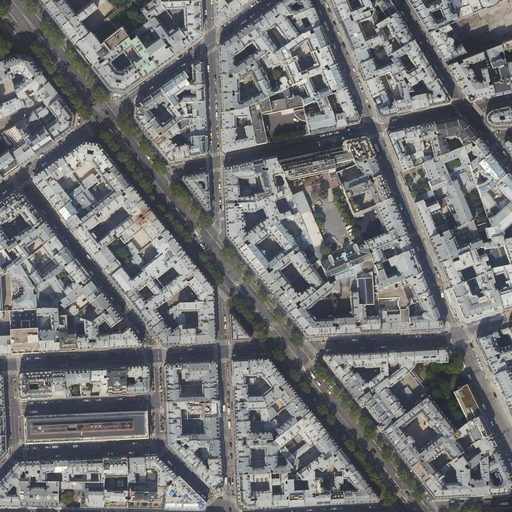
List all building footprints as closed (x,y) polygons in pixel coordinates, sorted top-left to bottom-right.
[(49,0),(43,5),(51,15),(60,26),(60,27),(76,14),(65,0),(49,0)] [(98,7),(107,0),(93,0),(76,14),(60,27),(67,35),(74,44),(90,32),(81,20),(83,18),(83,19),(98,8),(98,7)] [(153,0),(141,9),(149,21),(174,55),(182,49),(190,44),(178,28),(169,34),(155,16),(165,9),(165,8),(161,3),(161,1),(160,1),(160,0),(153,0)] [(200,0),(178,0),(168,0),(161,1),(161,3),(165,8),(183,8),(184,27),(178,27),(178,28),(190,44),(197,39),(201,36),(202,33),(201,14),(200,0)] [(226,2),(225,0),(215,0),(216,2),(217,20),(220,22),(232,14),(242,7),(236,0),(233,0),(227,4),(226,2)] [(283,0),(279,3),(288,15),(289,16),(292,15),(294,17),(313,9),(309,0),(283,0)] [(329,0),(330,0),(334,9),(348,3),(346,0),(329,0)] [(368,0),(358,0),(361,7),(351,11),(348,5),(350,4),(350,2),(348,3),(334,9),(336,15),(340,24),(349,20),(348,17),(349,17),(350,17),(350,16),(350,15),(352,19),(366,13),(366,12),(363,13),(363,11),(363,12),(364,11),(365,11),(367,10),(368,12),(372,11),(368,0)] [(371,0),(368,0),(372,11),(374,10),(377,8),(371,0)] [(374,0),(387,20),(397,13),(393,6),(389,0),(374,0)] [(406,0),(412,8),(424,1),(423,0),(406,0)] [(437,0),(426,5),(424,1),(412,8),(415,14),(419,20),(425,16),(432,14),(430,11),(439,8),(440,10),(450,6),(448,3),(449,2),(450,1),(450,0),(449,0),(437,0)] [(477,0),(453,0),(452,1),(453,5),(458,19),(482,9),(477,0)] [(497,3),(498,0),(477,0),(482,9),(497,3)] [(275,6),(272,8),(276,14),(278,13),(280,16),(278,17),(295,40),(303,35),(300,31),(297,34),(288,20),(287,20),(285,17),(288,15),(279,3),(275,6)] [(453,5),(450,6),(440,10),(443,18),(438,20),(437,18),(435,19),(432,14),(425,16),(419,20),(422,25),(426,32),(448,23),(458,19),(453,5)] [(274,16),(276,14),(272,8),(268,11),(261,16),(270,30),(274,27),(275,29),(276,28),(285,40),(280,43),(281,45),(284,48),(295,40),(278,17),(276,19),(274,16)] [(292,21),(295,19),(297,22),(294,24),(300,31),(303,35),(321,28),(318,19),(313,9),(294,17),(291,19),(292,21)] [(378,18),(374,10),(372,11),(368,12),(366,13),(352,19),(353,23),(351,24),(349,20),(340,24),(346,38),(352,52),(380,40),(377,35),(366,40),(359,24),(371,19),(374,27),(376,27),(380,24),(378,18)] [(380,24),(376,27),(377,29),(375,30),(377,35),(380,40),(382,44),(387,41),(381,29),(385,27),(385,25),(386,25),(391,33),(393,37),(394,37),(407,29),(402,20),(397,13),(387,20),(384,22),(380,24)] [(256,20),(250,24),(269,52),(272,56),(279,52),(266,33),(270,30),(261,16),(256,20)] [(134,32),(158,66),(165,61),(174,55),(149,21),(134,32)] [(445,31),(451,28),(448,23),(426,32),(435,46),(443,60),(465,51),(461,44),(455,47),(452,41),(453,39),(451,37),(450,36),(449,37),(445,31)] [(242,30),(234,35),(244,49),(252,43),(258,51),(249,57),(254,63),(261,57),(269,52),(250,24),(242,30)] [(90,31),(90,32),(74,44),(82,54),(91,66),(118,44),(129,36),(121,26),(103,40),(103,41),(100,43),(90,31)] [(306,43),(311,54),(329,46),(325,37),(321,28),(303,35),(295,40),(284,48),(281,50),(279,52),(272,56),(269,52),(261,57),(264,64),(266,63),(268,67),(272,65),(274,66),(278,64),(279,62),(280,63),(280,64),(280,65),(281,66),(282,67),(283,67),(284,67),(285,67),(296,62),(292,52),(304,44),(306,43)] [(410,34),(407,29),(394,37),(402,49),(414,41),(410,34)] [(130,34),(129,36),(118,44),(123,51),(131,46),(139,57),(138,57),(134,58),(130,60),(132,63),(142,78),(149,73),(158,66),(134,32),(131,34),(134,37),(133,38),(130,34)] [(244,50),(244,49),(234,35),(226,41),(220,45),(218,49),(219,62),(219,76),(236,76),(248,67),(252,64),(254,63),(249,57),(236,66),(234,64),(233,57),(244,50)] [(511,39),(501,44),(502,50),(507,49),(508,51),(511,49),(511,39)] [(370,54),(369,51),(371,49),(372,50),(373,49),(374,50),(377,49),(378,48),(382,46),(382,44),(380,40),(352,52),(354,57),(358,66),(373,60),(372,59),(372,58),(371,55),(370,54)] [(395,53),(387,41),(382,44),(382,46),(387,54),(388,57),(395,53)] [(418,47),(414,41),(402,49),(395,53),(388,57),(389,58),(391,57),(392,59),(390,60),(396,70),(403,66),(398,59),(406,54),(411,61),(422,54),(418,47)] [(123,51),(118,44),(91,66),(100,77),(109,89),(124,91),(134,84),(142,78),(132,63),(122,71),(117,70),(111,62),(111,60),(123,51)] [(501,44),(482,51),(484,58),(488,57),(492,68),(496,66),(498,68),(500,78),(499,80),(495,81),(495,79),(494,79),(494,78),(494,77),(493,77),(492,77),(492,78),(491,78),(491,79),(491,80),(490,80),(493,96),(503,93),(511,91),(505,62),(502,50),(501,44)] [(315,65),(312,66),(313,66),(305,69),(305,70),(305,71),(301,73),(296,62),(285,67),(284,67),(283,68),(283,69),(283,70),(283,71),(283,72),(284,72),(284,73),(285,73),(284,77),(283,77),(280,78),(279,80),(275,82),(277,86),(275,87),(278,93),(286,89),(298,83),(297,81),(301,79),(302,82),(309,78),(320,73),(324,71),(327,69),(337,65),(333,55),(329,46),(311,54),(315,65)] [(239,56),(242,60),(249,56),(245,51),(239,56)] [(484,58),(482,51),(446,65),(450,70),(461,88),(467,98),(471,100),(479,98),(485,97),(493,96),(490,80),(485,64),(483,64),(482,66),(482,68),(481,68),(482,78),(481,78),(481,79),(480,80),(478,81),(476,80),(475,78),(473,76),(474,75),(475,74),(471,68),(470,67),(469,68),(467,66),(468,65),(468,64),(468,63),(470,62),(472,63),(484,58)] [(12,56),(3,59),(10,77),(14,76),(14,74),(14,73),(17,71),(18,72),(19,72),(20,72),(21,73),(24,75),(22,76),(22,78),(13,85),(16,91),(42,71),(36,64),(30,57),(30,56),(29,56),(18,53),(17,53),(12,56)] [(387,54),(381,57),(385,66),(376,70),(373,60),(358,66),(360,73),(364,83),(379,77),(385,75),(389,73),(392,78),(399,74),(396,70),(390,60),(389,58),(388,57),(387,54)] [(426,60),(422,54),(411,61),(415,68),(407,73),(403,66),(396,70),(399,74),(400,77),(402,80),(405,78),(405,80),(403,82),(403,83),(405,82),(406,82),(430,67),(426,60)] [(266,79),(270,77),(269,74),(265,76),(261,67),(265,65),(264,64),(261,57),(254,63),(252,64),(253,67),(249,69),(248,67),(236,76),(219,76),(219,85),(220,95),(228,95),(228,92),(231,91),(231,95),(239,94),(239,83),(240,83),(241,84),(242,82),(241,81),(250,74),(255,85),(266,79)] [(0,118),(7,115),(23,107),(20,101),(18,96),(16,97),(16,96),(1,102),(1,103),(0,103),(0,82),(11,78),(10,77),(3,59),(0,60),(0,118)] [(204,74),(204,64),(198,61),(194,63),(192,65),(183,72),(186,76),(189,73),(190,74),(192,74),(192,81),(190,83),(193,87),(205,86),(204,74)] [(309,104),(316,101),(325,97),(331,95),(331,92),(336,90),(337,92),(346,88),(342,77),(337,65),(327,69),(328,72),(325,73),(324,71),(320,73),(327,89),(317,92),(315,92),(309,78),(302,82),(298,83),(303,106),(309,104)] [(434,73),(430,67),(406,82),(408,85),(405,87),(408,93),(413,92),(411,88),(417,84),(417,83),(422,80),(426,87),(438,80),(434,73)] [(45,76),(42,71),(16,91),(18,96),(20,101),(27,95),(28,95),(24,90),(28,87),(28,88),(31,86),(35,91),(36,90),(49,80),(48,80),(47,78),(45,76)] [(188,79),(186,76),(183,72),(172,80),(159,89),(172,106),(177,113),(185,108),(185,104),(180,104),(181,104),(176,97),(185,90),(187,91),(189,87),(193,87),(190,83),(188,84),(186,80),(188,79)] [(399,74),(392,78),(387,81),(389,86),(398,84),(400,98),(393,100),(394,103),(397,116),(403,114),(411,112),(409,99),(408,93),(405,87),(404,86),(403,83),(403,82),(402,80),(400,77),(399,74)] [(379,77),(364,83),(367,90),(370,97),(385,91),(385,90),(379,77)] [(257,95),(256,95),(242,101),(242,103),(240,103),(239,94),(231,95),(228,95),(220,95),(220,103),(221,114),(229,113),(229,110),(233,110),(233,113),(235,113),(248,107),(278,93),(275,87),(271,89),(266,79),(255,85),(259,94),(257,95)] [(50,81),(49,80),(36,90),(35,91),(34,91),(35,93),(37,96),(37,98),(39,100),(40,100),(43,99),(44,101),(48,106),(61,95),(60,94),(58,93),(57,91),(55,89),(51,84),(51,83),(50,81)] [(428,90),(432,93),(432,94),(428,94),(425,95),(428,109),(439,107),(450,104),(451,101),(444,89),(438,80),(426,87),(426,88),(428,90)] [(303,106),(298,83),(286,89),(278,93),(248,107),(252,126),(256,146),(265,144),(267,143),(261,116),(303,107),(303,106)] [(205,94),(205,86),(193,87),(189,87),(187,91),(191,90),(191,91),(190,91),(190,92),(190,93),(190,94),(191,94),(192,94),(191,97),(184,97),(181,104),(180,104),(185,104),(205,103),(205,94)] [(349,95),(346,88),(337,92),(331,95),(325,97),(333,115),(333,116),(344,114),(339,104),(351,99),(349,95)] [(167,110),(172,106),(159,89),(150,95),(136,105),(134,120),(137,124),(141,130),(155,119),(149,111),(154,108),(155,108),(156,108),(156,107),(156,106),(163,101),(164,101),(165,103),(163,103),(162,104),(167,110)] [(28,95),(27,95),(20,101),(23,107),(29,107),(34,104),(34,103),(30,98),(30,96),(35,93),(34,91),(30,94),(29,94),(28,94),(28,95)] [(385,91),(370,97),(373,103),(376,110),(388,105),(390,104),(385,92),(386,92),(385,91)] [(414,98),(409,99),(411,112),(419,111),(428,109),(425,95),(425,94),(414,97),(414,98)] [(70,107),(61,95),(48,106),(44,109),(36,115),(38,118),(40,117),(42,117),(49,112),(49,111),(49,110),(51,109),(56,116),(56,119),(45,127),(54,140),(64,134),(73,127),(73,121),(74,113),(71,108),(70,107)] [(333,115),(325,97),(316,101),(320,110),(320,113),(311,115),(311,113),(305,115),(309,134),(322,132),(336,129),(333,116),(333,115)] [(344,114),(333,116),(336,129),(346,127),(358,124),(360,121),(355,108),(351,99),(339,104),(344,114)] [(177,113),(182,120),(206,119),(206,111),(205,103),(185,104),(185,108),(177,113)] [(394,103),(390,104),(391,106),(392,106),(393,107),(390,108),(388,105),(376,110),(377,114),(379,117),(382,119),(390,117),(397,116),(394,103)] [(42,106),(33,111),(36,115),(44,109),(42,106)] [(172,106),(167,110),(172,117),(164,124),(163,123),(161,125),(156,118),(155,119),(141,130),(147,136),(152,144),(159,138),(158,136),(161,133),(162,136),(176,125),(182,120),(177,113),(172,106)] [(248,107),(235,113),(233,113),(229,113),(221,114),(221,123),(221,130),(234,130),(236,130),(235,119),(246,118),(248,127),(252,126),(248,107)] [(486,123),(488,125),(490,127),(492,127),(494,127),(494,128),(502,127),(511,127),(510,119),(510,115),(508,107),(499,109),(492,111),(490,112),(488,113),(487,115),(486,116),(485,118),(485,119),(485,120),(486,123)] [(38,118),(36,115),(33,111),(29,118),(21,122),(16,125),(36,154),(45,147),(54,140),(45,127),(44,126),(33,134),(27,126),(27,125),(28,125),(28,124),(29,124),(29,123),(30,122),(31,121),(32,120),(33,120),(34,120),(34,119),(35,119),(36,119),(37,119),(38,118)] [(433,123),(436,135),(440,134),(440,137),(436,137),(440,157),(449,153),(447,143),(445,143),(445,140),(455,138),(456,138),(457,139),(458,139),(463,148),(463,147),(473,144),(479,139),(472,129),(464,119),(460,117),(447,120),(433,123)] [(206,119),(182,120),(176,125),(180,132),(180,133),(183,138),(191,138),(207,137),(206,127),(206,119)] [(294,130),(292,123),(275,128),(276,135),(294,130)] [(425,125),(418,126),(422,147),(423,147),(424,145),(424,143),(423,143),(423,142),(430,141),(433,155),(423,157),(425,163),(440,157),(436,137),(436,135),(433,123),(425,125)] [(15,146),(9,151),(19,165),(27,160),(36,154),(16,125),(8,129),(5,131),(15,146)] [(180,134),(180,133),(180,132),(176,125),(162,136),(164,138),(161,140),(159,138),(152,144),(161,154),(169,165),(183,162),(190,160),(187,146),(185,143),(185,144),(185,145),(184,145),(184,146),(183,146),(176,148),(170,140),(177,134),(178,134),(178,135),(179,135),(179,134),(180,134)] [(252,126),(248,127),(245,128),(244,128),(247,139),(235,142),(235,137),(236,137),(236,135),(235,135),(234,130),(221,130),(222,140),(222,150),(225,152),(244,148),(256,146),(252,126)] [(410,128),(403,129),(406,144),(409,143),(410,144),(414,143),(416,153),(422,151),(423,151),(422,147),(418,126),(410,128)] [(406,145),(406,144),(403,129),(396,131),(388,133),(386,136),(392,149),(397,161),(408,156),(408,152),(401,155),(399,148),(406,145)] [(207,146),(207,137),(191,138),(191,145),(190,145),(189,144),(187,145),(187,146),(190,160),(199,158),(207,156),(207,146)] [(358,139),(350,141),(359,164),(375,157),(370,146),(368,142),(362,138),(358,139)] [(473,144),(463,147),(466,155),(471,151),(477,158),(469,164),(471,170),(491,154),(485,145),(479,139),(473,144)] [(333,150),(327,151),(336,173),(356,165),(359,164),(350,141),(346,142),(344,143),(343,143),(343,144),(342,145),(342,146),(341,147),(341,148),(333,150)] [(75,149),(61,158),(72,174),(80,168),(80,167),(87,162),(91,163),(96,169),(95,169),(96,170),(101,178),(116,166),(106,154),(99,144),(84,142),(75,149)] [(447,197),(436,202),(439,209),(453,203),(461,225),(472,221),(472,220),(461,191),(476,186),(473,175),(471,170),(469,164),(466,155),(463,147),(463,148),(449,153),(440,157),(425,163),(402,172),(404,177),(424,169),(430,182),(428,182),(428,183),(432,190),(432,191),(442,187),(447,197)] [(0,172),(3,177),(10,172),(19,165),(9,151),(8,150),(0,155),(0,172)] [(298,212),(309,238),(319,260),(321,266),(328,283),(332,282),(334,282),(331,276),(356,265),(358,270),(360,269),(360,271),(349,275),(350,278),(356,277),(358,306),(360,335),(368,334),(376,334),(375,317),(366,317),(365,305),(374,305),(372,284),(377,283),(376,271),(374,266),(368,252),(380,247),(407,236),(402,223),(397,212),(392,199),(376,205),(377,209),(375,210),(375,211),(385,234),(364,242),(365,245),(358,248),(359,251),(359,252),(359,253),(346,258),(343,260),(338,262),(336,260),(333,261),(332,262),(330,261),(329,261),(328,260),(327,261),(320,245),(324,243),(303,194),(308,193),(309,196),(310,195),(311,195),(311,193),(319,191),(320,194),(321,193),(322,193),(322,190),(326,189),(328,202),(334,201),(332,191),(342,188),(341,184),(336,173),(327,151),(318,153),(301,157),(277,162),(283,175),(287,185),(289,189),(298,212)] [(423,155),(422,151),(416,153),(412,155),(408,156),(397,161),(399,167),(401,173),(402,172),(425,163),(423,157),(423,155)] [(491,154),(471,170),(473,175),(479,170),(484,177),(486,177),(487,176),(489,180),(484,184),(477,186),(480,197),(486,193),(496,184),(507,174),(503,169),(495,159),(491,154)] [(270,158),(263,160),(271,197),(289,189),(287,185),(277,187),(276,186),(274,177),(283,175),(277,162),(275,157),(270,158)] [(379,168),(375,157),(359,164),(356,165),(357,169),(360,169),(362,174),(361,175),(341,184),(342,188),(344,192),(382,176),(379,168)] [(73,175),(72,174),(61,158),(48,168),(33,178),(33,182),(45,197),(57,213),(82,193),(85,191),(81,185),(70,194),(68,196),(56,181),(63,176),(66,180),(73,175)] [(256,161),(251,162),(254,177),(259,176),(263,193),(254,195),(255,196),(256,203),(271,197),(263,160),(256,161)] [(256,186),(254,177),(251,162),(238,165),(223,168),(223,179),(224,188),(238,187),(237,179),(240,179),(240,187),(243,187),(256,186)] [(98,203),(89,191),(87,189),(85,191),(82,193),(90,203),(93,207),(98,213),(132,186),(124,177),(116,166),(101,178),(106,184),(105,185),(106,186),(107,185),(110,190),(109,191),(110,193),(98,203)] [(191,192),(206,212),(210,210),(209,193),(208,174),(205,172),(193,175),(183,177),(182,180),(191,192)] [(78,182),(81,185),(85,191),(87,189),(98,180),(93,173),(82,181),(81,182),(81,183),(80,181),(78,182)] [(511,179),(507,174),(496,184),(506,195),(495,204),(486,193),(480,197),(483,206),(486,205),(488,211),(486,213),(489,221),(491,228),(485,229),(487,239),(488,239),(502,236),(502,231),(511,221),(511,179)] [(388,189),(382,176),(344,192),(353,215),(357,213),(361,212),(357,202),(356,203),(354,197),(370,190),(376,205),(392,199),(388,189)] [(142,199),(132,186),(98,213),(96,215),(101,222),(104,220),(104,219),(122,205),(125,209),(125,210),(127,213),(127,212),(130,216),(113,230),(112,230),(110,232),(115,239),(118,237),(151,211),(142,199)] [(243,188),(243,187),(240,187),(238,187),(224,188),(224,196),(225,205),(254,204),(256,203),(255,196),(239,197),(239,189),(241,189),(242,188),(243,188)] [(234,247),(238,251),(267,228),(280,220),(298,212),(289,189),(271,197),(256,203),(254,204),(225,205),(225,219),(226,236),(231,243),(234,247)] [(6,198),(0,201),(0,213),(1,214),(4,213),(10,222),(13,220),(14,219),(14,218),(13,218),(20,213),(30,227),(19,234),(17,236),(20,241),(22,242),(46,223),(33,206),(21,190),(17,190),(6,198)] [(415,206),(417,210),(426,205),(424,200),(434,196),(432,191),(432,190),(412,198),(415,206)] [(61,218),(65,223),(90,203),(82,193),(57,213),(61,218)] [(436,202),(426,205),(417,210),(422,224),(429,239),(438,235),(441,234),(449,231),(446,225),(445,223),(435,228),(430,216),(439,212),(440,214),(441,213),(439,209),(436,202)] [(98,213),(93,207),(90,203),(65,223),(69,228),(73,233),(96,215),(98,213)] [(159,221),(151,211),(118,237),(124,244),(128,241),(130,240),(142,230),(152,242),(167,230),(159,221)] [(309,238),(298,212),(280,220),(267,228),(238,251),(248,264),(259,278),(309,238)] [(0,245),(3,249),(7,254),(13,249),(22,242),(20,241),(17,236),(10,241),(3,231),(1,227),(8,222),(8,223),(9,223),(10,222),(4,213),(1,214),(0,213),(0,245)] [(101,222),(96,215),(73,233),(82,245),(92,256),(93,257),(115,239),(110,232),(109,232),(110,233),(98,242),(95,239),(96,239),(96,238),(96,237),(94,234),(93,234),(92,234),(91,234),(89,231),(101,222)] [(439,238),(438,235),(429,239),(433,251),(439,265),(451,260),(456,257),(474,250),(482,247),(483,246),(482,243),(477,232),(475,226),(472,221),(461,225),(449,231),(441,234),(442,236),(439,238)] [(489,221),(475,226),(477,232),(485,230),(485,229),(491,228),(489,221)] [(52,230),(46,223),(22,242),(13,249),(13,250),(13,251),(14,253),(15,253),(16,254),(16,255),(19,258),(13,263),(16,268),(20,265),(31,256),(26,249),(34,243),(35,243),(37,242),(36,241),(38,239),(44,246),(57,236),(52,230)] [(167,230),(152,242),(151,243),(160,255),(147,266),(145,263),(137,254),(134,256),(132,258),(148,277),(152,274),(182,250),(175,240),(167,230)] [(57,236),(44,246),(42,247),(45,250),(44,250),(44,251),(44,252),(47,256),(48,257),(49,257),(51,260),(52,259),(66,248),(61,241),(57,236)] [(382,251),(390,248),(391,249),(392,249),(392,251),(393,251),(394,250),(397,256),(413,250),(410,243),(407,236),(380,247),(368,252),(374,266),(380,264),(386,261),(385,260),(386,259),(385,256),(384,257),(382,251)] [(511,236),(511,237),(511,238),(503,240),(502,236),(488,239),(489,242),(482,243),(483,246),(484,250),(496,247),(496,244),(499,243),(500,247),(511,244),(511,236)] [(124,244),(118,237),(115,239),(93,257),(100,267),(108,277),(131,259),(132,258),(134,256),(131,253),(124,244)] [(291,262),(301,274),(319,260),(309,238),(259,278),(266,287),(273,296),(289,284),(279,272),(291,262)] [(139,252),(130,240),(128,241),(124,244),(131,253),(134,256),(137,254),(139,252)] [(511,244),(500,247),(496,247),(484,250),(489,270),(509,266),(511,273),(511,244)] [(0,265),(1,265),(10,259),(7,254),(3,249),(0,245),(0,265)] [(454,262),(454,263),(452,263),(451,260),(439,265),(447,284),(449,289),(455,286),(458,285),(463,283),(463,282),(463,281),(461,278),(459,271),(472,266),(477,277),(482,275),(485,274),(490,272),(489,270),(484,250),(483,246),(482,247),(484,254),(478,257),(474,250),(456,257),(458,261),(455,262),(454,262)] [(66,248),(52,259),(56,265),(42,276),(38,270),(37,271),(30,277),(36,284),(33,286),(34,288),(54,276),(55,276),(63,270),(75,260),(70,253),(66,248)] [(198,269),(191,260),(182,250),(152,274),(159,283),(167,292),(198,269)] [(417,261),(413,250),(397,256),(388,260),(390,265),(389,266),(389,267),(390,267),(393,274),(386,277),(380,264),(374,266),(376,271),(377,283),(378,292),(400,283),(422,273),(417,261)] [(33,254),(31,256),(20,265),(28,278),(30,277),(37,271),(38,270),(40,268),(39,267),(37,268),(36,267),(34,268),(32,266),(39,261),(33,254)] [(45,256),(39,261),(43,266),(49,261),(45,256)] [(124,297),(148,277),(132,258),(131,259),(108,277),(115,286),(124,297)] [(86,273),(82,268),(78,263),(75,260),(63,270),(55,276),(62,289),(67,297),(90,279),(86,273)] [(324,283),(315,271),(321,266),(319,260),(301,274),(310,286),(300,295),(299,294),(298,295),(289,284),(273,296),(280,305),(288,314),(326,284),(325,283),(324,283)] [(16,268),(13,263),(3,269),(1,265),(0,265),(0,311),(2,311),(0,277),(8,272),(10,276),(12,301),(8,301),(9,311),(37,309),(43,309),(57,307),(57,303),(67,297),(62,289),(55,276),(54,276),(34,288),(33,286),(28,278),(20,265),(16,268)] [(511,273),(509,266),(489,270),(490,272),(491,277),(504,273),(506,282),(505,282),(505,284),(507,284),(508,288),(496,292),(498,299),(500,298),(501,300),(499,301),(501,310),(511,307),(511,306),(511,273)] [(198,269),(167,292),(138,314),(144,322),(150,330),(162,321),(163,320),(155,310),(188,285),(197,296),(197,300),(195,300),(194,301),(194,300),(192,300),(192,303),(214,302),(213,295),(213,289),(206,279),(198,269)] [(491,277),(490,272),(485,274),(486,276),(483,277),(482,275),(477,277),(479,285),(480,286),(481,287),(482,287),(485,298),(476,301),(475,299),(475,298),(474,298),(473,298),(470,299),(463,283),(458,285),(458,287),(456,288),(455,286),(449,289),(453,298),(458,312),(462,320),(465,322),(474,319),(491,313),(501,310),(499,301),(498,299),(496,292),(494,292),(493,291),(492,291),(490,284),(493,283),(491,277)] [(427,285),(422,273),(400,283),(402,289),(410,286),(414,297),(407,300),(408,302),(408,306),(410,305),(418,302),(432,296),(427,285)] [(152,274),(148,277),(124,297),(126,300),(131,306),(145,294),(144,293),(143,293),(140,296),(138,292),(139,292),(145,286),(146,286),(150,290),(159,283),(152,274)] [(340,293),(350,292),(351,317),(334,318),(334,319),(335,336),(350,335),(360,335),(358,306),(356,277),(350,278),(334,282),(332,282),(332,290),(332,294),(339,294),(340,294),(340,293)] [(95,285),(90,279),(67,297),(57,303),(65,308),(83,294),(90,303),(102,293),(95,285)] [(332,282),(328,283),(327,284),(326,284),(288,314),(296,325),(306,338),(322,337),(335,336),(334,319),(315,320),(315,319),(314,318),(313,317),(312,317),(307,310),(313,306),(313,305),(332,290),(332,282)] [(167,292),(159,283),(150,290),(154,295),(148,300),(147,299),(144,301),(143,299),(146,296),(146,295),(146,294),(145,294),(131,306),(134,309),(138,314),(167,292)] [(407,300),(402,289),(400,283),(378,292),(378,299),(396,298),(396,299),(396,300),(395,301),(395,303),(396,305),(396,306),(397,308),(397,310),(387,311),(387,310),(379,310),(379,316),(380,334),(395,333),(409,332),(409,317),(408,309),(408,306),(408,302),(407,300)] [(102,293),(90,303),(100,316),(112,306),(107,299),(102,293)] [(437,309),(432,296),(418,302),(419,305),(418,305),(419,308),(420,308),(423,313),(422,314),(421,315),(421,316),(409,317),(409,332),(422,331),(435,331),(442,330),(444,327),(437,309)] [(214,311),(214,302),(192,303),(189,303),(180,304),(177,306),(177,310),(177,312),(181,312),(198,311),(198,322),(215,321),(214,311)] [(57,303),(57,307),(60,352),(67,352),(76,351),(75,332),(75,330),(66,330),(65,316),(74,315),(66,310),(65,308),(57,303)] [(73,305),(66,310),(74,315),(79,311),(74,305),(73,305)] [(112,306),(100,316),(92,321),(90,323),(91,323),(98,326),(105,321),(110,327),(106,330),(108,330),(113,326),(122,319),(117,312),(112,306)] [(170,315),(177,310),(177,306),(175,306),(166,312),(169,316),(170,315)] [(60,352),(57,307),(43,309),(37,309),(37,316),(51,315),(52,329),(51,330),(38,331),(39,353),(50,353),(60,352)] [(37,316),(37,309),(9,311),(10,336),(11,355),(24,354),(39,353),(38,331),(37,316)] [(79,311),(74,315),(84,320),(90,323),(92,321),(82,309),(79,311)] [(178,326),(177,312),(177,310),(170,315),(178,327),(171,332),(162,321),(150,330),(155,336),(163,346),(172,346),(179,345),(178,327),(178,326)] [(3,311),(2,311),(0,311),(0,355),(2,355),(11,355),(10,336),(4,336),(3,331),(0,331),(0,318),(3,318),(3,311)] [(230,330),(230,342),(241,342),(250,341),(252,338),(243,327),(233,313),(229,315),(230,330)] [(91,323),(90,323),(84,320),(84,323),(84,327),(85,335),(77,336),(77,333),(76,332),(75,332),(76,351),(84,351),(93,350),(91,323)] [(215,321),(198,322),(199,330),(195,330),(196,344),(205,344),(215,343),(215,331),(215,321)] [(99,335),(98,326),(91,323),(93,350),(100,350),(109,349),(108,330),(106,330),(106,334),(99,335)] [(185,329),(185,325),(182,326),(178,326),(178,327),(179,345),(189,345),(196,344),(195,330),(195,328),(185,329)] [(113,326),(108,330),(109,349),(123,348),(140,347),(142,344),(131,330),(129,327),(122,332),(121,332),(120,331),(118,331),(118,333),(112,333),(111,334),(110,334),(111,332),(113,331),(113,326)] [(511,343),(511,342),(508,328),(500,330),(500,331),(501,330),(502,334),(501,334),(502,335),(503,335),(503,336),(504,335),(506,335),(507,335),(508,336),(508,337),(509,339),(508,339),(509,341),(510,344),(510,345),(510,346),(509,346),(511,345),(511,343)] [(511,345),(509,346),(500,349),(497,348),(494,338),(496,338),(497,339),(499,337),(498,336),(498,335),(498,334),(497,333),(496,332),(497,332),(497,331),(478,337),(477,338),(477,339),(476,340),(476,341),(476,342),(480,350),(486,362),(495,359),(496,358),(495,356),(497,355),(498,358),(499,357),(511,352),(511,345)] [(387,377),(385,379),(390,386),(391,386),(409,372),(413,369),(413,368),(414,368),(414,366),(414,363),(437,361),(437,363),(447,362),(447,361),(448,361),(449,360),(450,359),(451,359),(451,358),(452,357),(452,355),(452,354),(451,353),(451,352),(449,351),(448,350),(446,350),(446,349),(436,349),(436,350),(417,351),(399,352),(397,352),(397,351),(387,352),(386,353),(386,367),(398,366),(399,369),(387,376),(387,377)] [(368,353),(352,354),(352,366),(354,367),(364,367),(364,368),(375,368),(376,368),(380,367),(380,373),(383,376),(387,376),(386,367),(386,353),(386,352),(368,353)] [(511,352),(499,357),(498,360),(496,361),(495,359),(486,362),(489,367),(493,376),(498,374),(511,369),(511,352)] [(352,366),(352,354),(343,354),(324,355),(323,359),(333,372),(343,384),(354,375),(350,369),(350,368),(351,368),(353,370),(355,369),(354,367),(352,366)] [(248,360),(248,368),(250,368),(251,371),(248,371),(248,379),(249,385),(257,385),(258,387),(261,385),(260,385),(257,385),(255,378),(253,378),(253,376),(256,376),(256,375),(260,375),(264,379),(262,381),(263,382),(278,371),(275,367),(270,361),(266,359),(259,359),(248,360)] [(248,371),(248,368),(248,360),(241,360),(231,361),(232,373),(232,386),(245,385),(244,377),(246,376),(247,379),(248,379),(248,371)] [(181,364),(181,373),(182,386),(190,385),(190,381),(199,380),(200,379),(202,381),(202,385),(217,384),(217,374),(216,363),(216,362),(181,364)] [(178,374),(181,373),(181,364),(174,364),(166,364),(163,367),(164,378),(164,387),(179,386),(178,374)] [(136,366),(125,367),(126,381),(128,381),(128,378),(133,377),(135,379),(135,381),(149,380),(149,368),(146,366),(136,366)] [(117,367),(106,368),(107,373),(107,376),(108,396),(118,395),(126,395),(126,381),(125,367),(117,367)] [(98,369),(89,369),(89,383),(89,384),(97,384),(98,396),(99,396),(108,396),(107,376),(104,376),(103,373),(107,373),(106,368),(98,369)] [(71,370),(64,371),(65,398),(71,397),(71,384),(76,384),(76,385),(78,385),(78,384),(81,384),(81,397),(84,397),(90,396),(90,387),(86,387),(86,383),(89,383),(89,369),(84,369),(71,370)] [(511,369),(498,374),(493,376),(495,380),(496,382),(500,392),(504,400),(511,396),(511,369)] [(37,372),(21,373),(20,374),(19,374),(19,375),(18,376),(18,379),(19,392),(19,396),(19,397),(20,398),(21,399),(22,399),(36,399),(52,398),(51,371),(37,372)] [(58,371),(51,371),(52,398),(58,398),(65,398),(64,371),(58,371)] [(278,371),(263,382),(261,385),(258,387),(259,389),(267,383),(271,388),(261,396),(264,402),(280,390),(282,388),(288,383),(283,377),(278,371)] [(385,379),(383,376),(380,373),(367,383),(366,383),(365,383),(357,373),(354,375),(343,384),(349,393),(357,402),(368,393),(372,390),(385,379)] [(390,386),(385,379),(372,390),(374,393),(371,396),(368,393),(357,402),(361,408),(364,406),(379,424),(376,426),(379,431),(381,433),(406,413),(397,402),(397,401),(398,401),(397,400),(393,395),(393,394),(392,394),(391,394),(386,388),(390,386)] [(149,382),(149,380),(135,381),(128,381),(126,381),(126,395),(137,394),(147,394),(150,391),(150,386),(149,382)] [(288,383),(282,388),(283,391),(281,392),(280,390),(264,402),(266,409),(280,399),(286,407),(299,397),(294,391),(288,383)] [(217,384),(202,385),(202,389),(200,389),(200,390),(200,393),(202,393),(203,395),(180,396),(180,389),(182,389),(182,386),(179,386),(164,387),(165,396),(165,403),(173,402),(176,402),(187,402),(218,401),(218,392),(217,384)] [(258,387),(257,385),(249,385),(245,385),(232,386),(233,395),(233,404),(242,403),(242,402),(241,402),(241,400),(243,400),(244,403),(264,402),(261,396),(259,389),(258,387)] [(467,422),(481,416),(473,398),(467,386),(453,392),(456,398),(456,399),(467,422)] [(428,396),(406,413),(381,433),(388,442),(403,461),(409,469),(456,432),(456,431),(428,396)] [(299,397),(286,407),(285,408),(292,417),(276,430),(278,433),(278,434),(280,436),(301,420),(304,418),(311,412),(305,405),(299,397)] [(218,409),(218,401),(187,402),(187,409),(193,409),(193,407),(202,406),(202,414),(202,418),(203,418),(219,418),(218,409)] [(187,409),(187,402),(176,402),(176,406),(173,406),(173,402),(165,403),(166,412),(166,420),(181,419),(180,410),(187,409)] [(266,409),(264,402),(244,403),(244,406),(245,406),(245,407),(244,408),(241,408),(241,406),(243,406),(243,403),(242,403),(233,404),(233,412),(234,423),(249,422),(248,412),(249,411),(250,410),(261,410),(261,421),(264,421),(268,421),(270,419),(267,411),(266,409)] [(271,408),(267,411),(270,419),(272,418),(277,414),(272,408),(271,408)] [(25,444),(48,443),(64,443),(78,442),(92,441),(110,441),(124,440),(139,439),(148,439),(148,433),(148,426),(147,419),(147,414),(147,412),(147,411),(123,412),(110,413),(99,414),(91,414),(82,414),(71,415),(58,415),(44,416),(31,417),(24,417),(24,427),(25,436),(25,444)] [(314,445),(328,434),(321,424),(311,412),(304,418),(305,420),(303,422),(301,420),(280,436),(278,438),(277,436),(275,438),(274,437),(278,434),(278,433),(276,430),(275,430),(271,433),(272,440),(272,441),(272,442),(278,450),(279,450),(286,459),(290,464),(297,458),(314,445)] [(486,425),(481,416),(467,422),(456,431),(456,432),(460,437),(461,438),(469,433),(474,443),(490,435),(486,425)] [(219,418),(203,418),(204,434),(188,434),(188,442),(196,441),(220,440),(219,429),(219,418)] [(272,418),(270,419),(268,421),(275,429),(280,425),(274,418),(273,420),(272,418)] [(182,434),(181,419),(166,420),(166,431),(167,446),(171,449),(175,454),(187,442),(188,442),(188,434),(182,434)] [(275,429),(268,421),(264,421),(264,425),(264,430),(265,430),(265,433),(253,434),(253,433),(250,433),(249,422),(234,423),(234,431),(235,441),(243,441),(243,438),(245,438),(245,441),(253,441),(257,440),(267,440),(270,440),(272,440),(271,433),(271,430),(275,429)] [(463,451),(455,441),(460,437),(456,432),(409,469),(416,477),(422,484),(436,473),(429,463),(429,462),(442,452),(444,452),(451,461),(459,455),(463,451)] [(328,434),(314,445),(321,454),(304,467),(302,465),(303,467),(297,473),(296,471),(295,471),(297,474),(295,475),(289,475),(289,473),(287,473),(287,480),(293,480),(298,480),(298,477),(299,476),(301,479),(302,479),(311,472),(340,449),(333,441),(328,434)] [(494,443),(490,435),(474,443),(473,443),(475,448),(478,447),(482,455),(479,456),(479,455),(477,455),(471,460),(467,454),(468,454),(466,449),(463,451),(459,455),(466,464),(470,469),(483,459),(486,457),(489,456),(498,452),(494,443)] [(220,440),(196,441),(199,448),(202,455),(204,460),(221,459),(220,448),(220,440)] [(278,450),(272,442),(267,442),(267,440),(257,440),(257,443),(253,443),(253,441),(245,441),(245,444),(243,444),(243,441),(235,441),(235,448),(235,459),(250,458),(251,458),(251,454),(250,449),(264,448),(265,457),(277,457),(277,453),(279,450),(278,450)] [(196,441),(188,442),(187,442),(175,454),(185,464),(193,471),(202,463),(202,462),(204,460),(202,455),(199,459),(198,457),(199,456),(197,454),(196,456),(195,454),(195,453),(199,448),(196,441)] [(346,456),(340,449),(311,472),(313,472),(314,478),(322,478),(322,472),(332,464),(337,470),(334,473),(334,477),(342,477),(342,471),(344,470),(346,468),(351,463),(346,456)] [(499,495),(507,495),(511,486),(511,479),(505,466),(498,452),(489,456),(491,459),(486,461),(489,496),(499,495)] [(439,477),(440,476),(437,472),(436,473),(422,484),(427,491),(432,498),(433,499),(451,498),(470,497),(469,479),(468,470),(465,470),(462,466),(466,464),(459,455),(451,461),(439,471),(442,474),(450,468),(450,467),(451,466),(455,471),(456,483),(445,484),(439,477)] [(156,456),(144,457),(145,469),(153,468),(155,471),(158,472),(157,483),(158,487),(167,488),(170,485),(171,483),(178,477),(166,466),(156,456)] [(115,458),(103,458),(104,478),(127,477),(127,469),(126,457),(115,458)] [(135,457),(126,457),(127,469),(127,477),(128,482),(136,483),(136,474),(140,473),(140,483),(146,483),(145,469),(144,457),(135,457)] [(244,476),(244,473),(247,473),(247,475),(252,475),(270,474),(279,473),(287,473),(289,473),(290,473),(290,470),(293,467),(290,464),(286,459),(286,464),(285,466),(277,466),(277,457),(265,457),(264,457),(265,466),(264,466),(263,467),(263,468),(252,468),(252,467),(251,467),(250,467),(250,458),(235,459),(236,467),(236,476),(244,476)] [(486,461),(486,457),(483,459),(470,469),(468,470),(480,470),(481,480),(473,480),(473,479),(469,479),(470,497),(479,496),(489,496),(486,461)] [(104,478),(103,458),(94,459),(87,459),(88,482),(104,482),(104,478)] [(297,458),(290,464),(293,467),(295,471),(296,471),(302,465),(297,458)] [(78,459),(68,460),(69,482),(85,482),(88,482),(87,459),(78,459)] [(221,459),(204,460),(202,462),(208,462),(208,465),(209,465),(209,470),(207,470),(204,466),(204,465),(202,463),(193,471),(204,482),(216,494),(222,491),(221,469),(221,459)] [(47,461),(40,461),(40,482),(46,482),(47,482),(46,473),(52,472),(54,472),(53,460),(47,461)] [(61,460),(53,460),(54,472),(54,473),(61,473),(61,474),(62,474),(63,478),(54,479),(55,482),(58,482),(69,482),(68,460),(61,460)] [(34,461),(25,462),(25,473),(25,477),(26,482),(29,482),(30,482),(30,478),(31,476),(32,477),(33,477),(34,477),(35,476),(36,477),(36,482),(40,482),(40,461),(34,461)] [(14,466),(9,472),(20,482),(26,482),(25,477),(24,477),(24,478),(20,478),(20,475),(21,475),(22,474),(22,473),(25,473),(25,462),(18,462),(14,466)] [(351,463),(346,468),(348,471),(346,472),(344,470),(342,471),(342,477),(342,479),(347,479),(347,480),(347,481),(348,483),(349,482),(351,483),(354,487),(364,479),(358,472),(351,463)] [(20,492),(20,482),(9,472),(4,478),(0,481),(0,483),(8,491),(13,485),(17,488),(17,491),(20,492)] [(313,472),(311,472),(302,479),(302,481),(308,481),(308,490),(302,490),(303,507),(309,506),(316,506),(315,496),(312,496),(312,493),(315,493),(314,478),(313,472)] [(287,480),(287,473),(279,473),(279,479),(271,480),(271,481),(271,486),(282,485),(282,488),(279,488),(280,494),(272,494),(272,508),(282,508),(289,508),(288,498),(286,498),(286,496),(288,496),(287,484),(285,485),(285,482),(286,482),(287,481),(287,480)] [(271,480),(270,474),(252,475),(252,482),(271,481),(271,480)] [(252,482),(252,475),(247,475),(244,476),(236,476),(237,491),(237,503),(245,510),(254,510),(253,496),(251,496),(250,482),(252,482)] [(127,477),(104,478),(104,482),(103,508),(116,508),(127,508),(128,483),(128,482),(127,477)] [(164,498),(168,498),(168,501),(164,501),(164,509),(174,509),(192,510),(204,510),(206,504),(190,489),(178,477),(171,483),(173,485),(173,484),(175,485),(173,487),(170,485),(167,488),(164,490),(164,498)] [(342,477),(334,477),(335,487),(329,488),(330,505),(337,505),(343,504),(343,491),(343,492),(342,484),(343,484),(342,479),(342,477)] [(322,482),(322,478),(314,478),(315,493),(315,496),(316,506),(322,506),(330,505),(329,488),(320,488),(319,482),(322,482)] [(364,479),(354,487),(356,489),(355,491),(343,491),(343,504),(355,504),(378,502),(379,499),(365,481),(364,479)] [(293,480),(287,480),(287,481),(287,484),(288,496),(288,498),(289,508),(296,507),(303,507),(302,490),(294,491),(293,480)] [(58,482),(55,482),(51,482),(47,482),(46,482),(46,486),(47,487),(46,488),(45,489),(44,487),(33,487),(30,489),(28,487),(29,486),(29,482),(26,482),(20,482),(20,492),(19,506),(39,506),(58,507),(58,500),(58,491),(55,491),(55,487),(58,487),(58,482)] [(104,482),(88,482),(88,485),(85,485),(85,482),(69,482),(58,482),(58,487),(58,489),(73,490),(82,490),(81,507),(103,508),(104,482)] [(136,483),(128,482),(128,483),(127,508),(138,509),(155,509),(164,509),(164,501),(164,498),(164,490),(167,488),(158,487),(157,483),(146,483),(140,483),(136,483)] [(6,493),(8,491),(0,483),(0,505),(2,506),(19,506),(20,492),(17,491),(17,495),(8,495),(6,493)] [(253,492),(253,496),(254,510),(264,509),(272,508),(272,494),(271,491),(253,492)]
